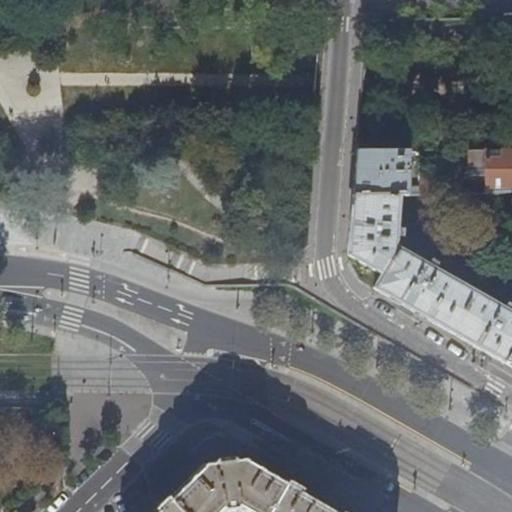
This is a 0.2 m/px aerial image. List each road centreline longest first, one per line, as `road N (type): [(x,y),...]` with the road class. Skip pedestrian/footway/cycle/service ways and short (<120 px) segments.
road 1 (residential): [(343,0),(325,256),(335,288),(511,395)]
road 2 (primary): [(506,465),(349,379),(245,336)]
road 3 (primary): [(204,383),(430,511)]
road 4 (primary): [(0,296),(111,326),(204,383)]
road 5 (primary): [(245,336),(92,282),(35,271)]
road 6 (residential): [(77,511),(204,383)]
